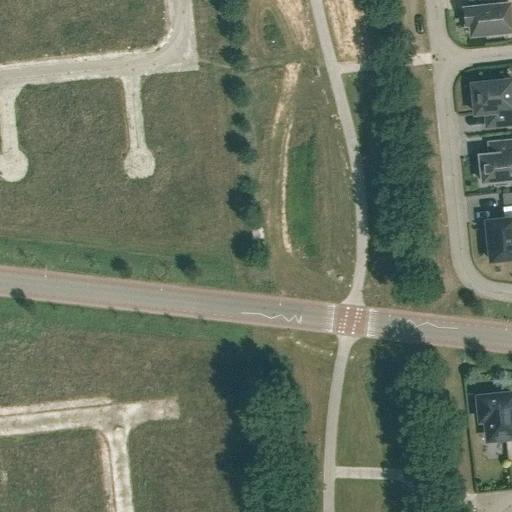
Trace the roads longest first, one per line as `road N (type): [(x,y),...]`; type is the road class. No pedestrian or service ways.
road 1 (tertiary): [(0,281),(511,338)]
road 2 (residential): [(441,59),(467,276),(482,292),(511,295)]
road 3 (residential): [(131,67),(3,80)]
